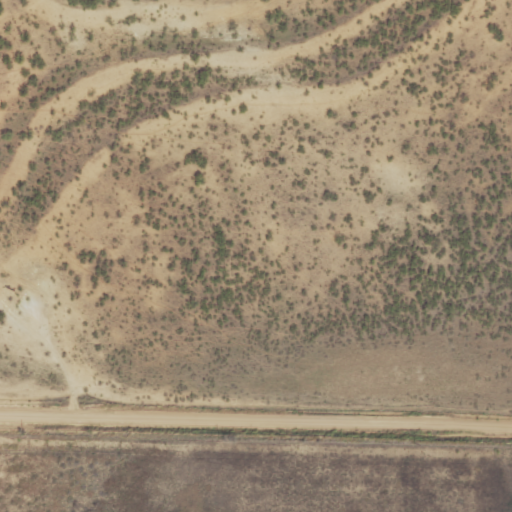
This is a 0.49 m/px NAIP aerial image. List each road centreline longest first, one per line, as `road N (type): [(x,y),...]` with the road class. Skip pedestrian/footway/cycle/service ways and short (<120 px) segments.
road 1 (residential): [(0,413),(511,425)]
road 2 (residential): [(82,416),(61,332),(0,262)]
